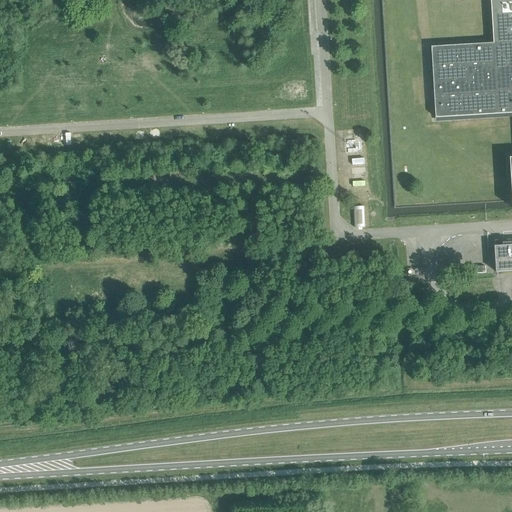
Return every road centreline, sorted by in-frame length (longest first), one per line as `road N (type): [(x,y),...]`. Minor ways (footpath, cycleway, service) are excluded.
road 1 (primary): [(511,417),(138,445),(57,466)]
road 2 (primary): [(57,466),(511,449)]
